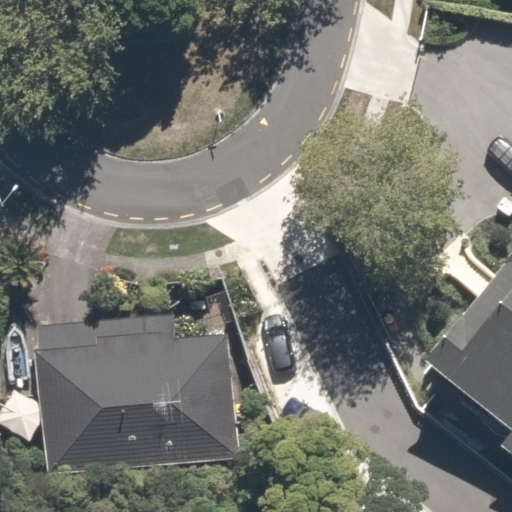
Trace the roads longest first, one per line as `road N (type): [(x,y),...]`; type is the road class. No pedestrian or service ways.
road 1 (residential): [(243,166),(412,480),(498,511)]
road 2 (residential): [(243,166),(171,195),(124,192),(31,152),(0,110)]
road 3 (residential): [(331,0),(329,29),(293,121),(243,166)]
